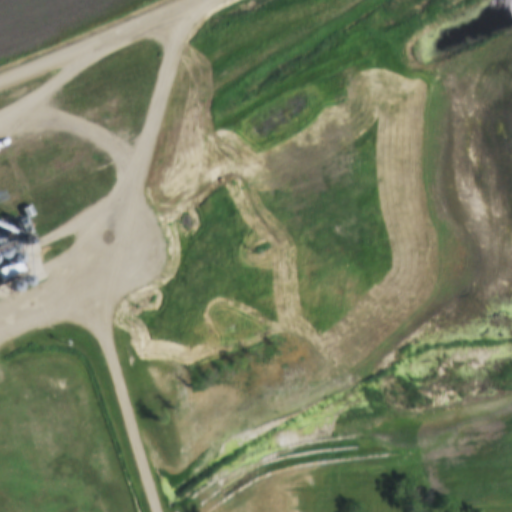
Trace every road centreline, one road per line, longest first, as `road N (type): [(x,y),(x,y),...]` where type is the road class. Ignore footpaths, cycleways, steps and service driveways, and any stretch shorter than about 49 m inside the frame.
road 1 (residential): [(0,83),(204,0)]
road 2 (residential): [(157,511),(104,335),(92,325)]
